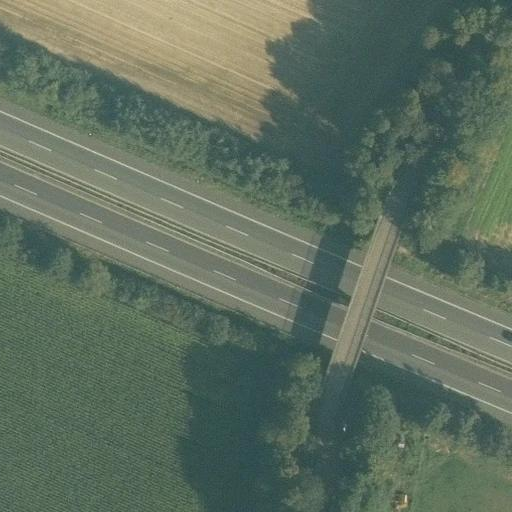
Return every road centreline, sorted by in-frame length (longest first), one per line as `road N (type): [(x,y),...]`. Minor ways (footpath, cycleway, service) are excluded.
road 1 (motorway): [(511,346),(0,130)]
road 2 (motorway): [(0,179),(511,395)]
road 3 (unclassified): [(507,0),(403,196),(330,407),(324,511)]
